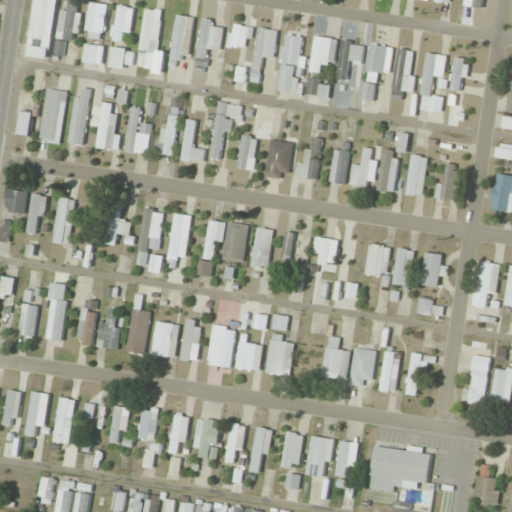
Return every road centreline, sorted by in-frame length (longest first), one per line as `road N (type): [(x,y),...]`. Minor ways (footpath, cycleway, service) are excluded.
road 1 (residential): [(0,358),(511,437)]
road 2 (residential): [(0,161),(511,239)]
road 3 (residential): [(445,427),(506,0)]
road 4 (residential): [(262,0),(511,38)]
road 5 (tertiary): [(0,122),(19,0)]
